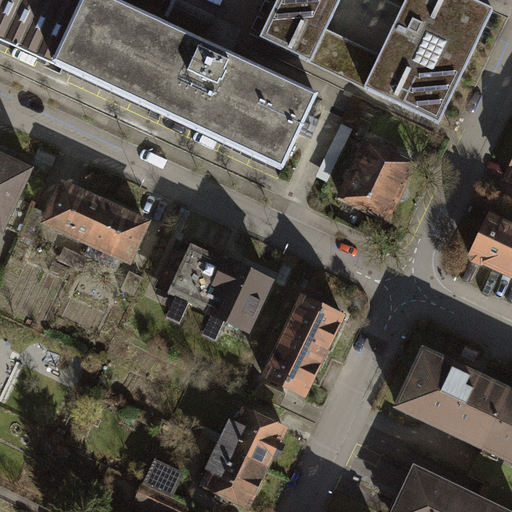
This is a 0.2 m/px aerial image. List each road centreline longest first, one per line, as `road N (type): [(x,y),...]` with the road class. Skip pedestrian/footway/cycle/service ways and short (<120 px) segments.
road 1 (residential): [(0,101),(401,287)]
road 2 (residential): [(401,287),(511,61)]
road 3 (residential): [(293,511),(401,287)]
road 4 (residential): [(401,287),(511,338)]
